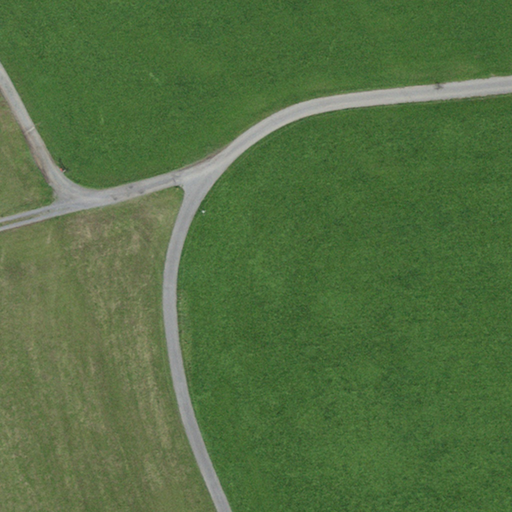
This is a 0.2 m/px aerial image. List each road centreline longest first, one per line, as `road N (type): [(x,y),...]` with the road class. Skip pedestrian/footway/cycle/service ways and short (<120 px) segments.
road 1 (track): [(511,84),(306,109),(267,126),(206,173),(175,246),(168,295),(188,417),(225,511)]
road 2 (track): [(206,173),(109,197),(80,196),(51,168),(0,71)]
